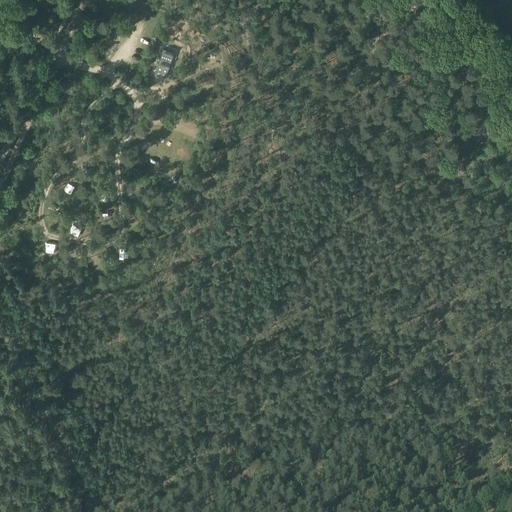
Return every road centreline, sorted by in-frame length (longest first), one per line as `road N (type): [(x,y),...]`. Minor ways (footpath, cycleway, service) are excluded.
road 1 (track): [(102,511),(0,325)]
road 2 (track): [(81,0),(0,177)]
